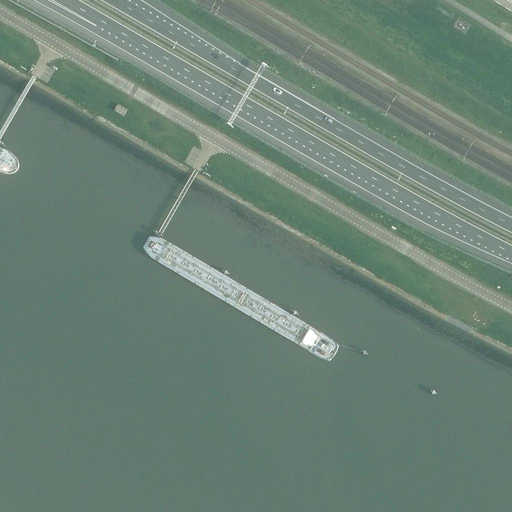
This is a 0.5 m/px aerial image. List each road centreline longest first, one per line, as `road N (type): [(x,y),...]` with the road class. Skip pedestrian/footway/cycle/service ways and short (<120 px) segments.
road 1 (unclassified): [(511,308),(0,13)]
road 2 (motorway): [(99,20),(511,253)]
road 3 (motorway): [(511,227),(113,0)]
